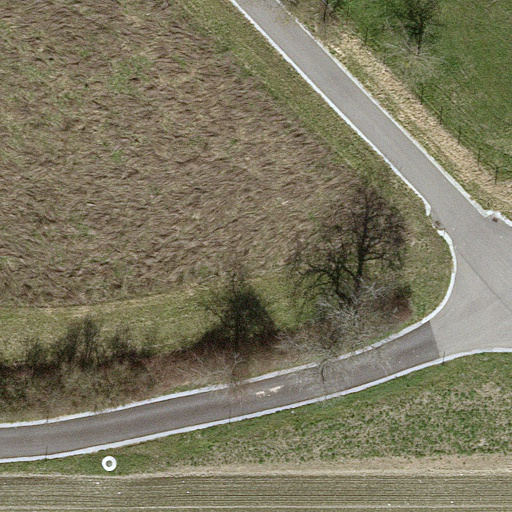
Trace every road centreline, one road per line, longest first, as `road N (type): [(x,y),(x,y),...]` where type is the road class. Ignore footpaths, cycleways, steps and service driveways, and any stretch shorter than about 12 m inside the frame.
road 1 (track): [(0,437),(105,433),(355,372),(511,312)]
road 2 (track): [(257,0),(511,266)]
